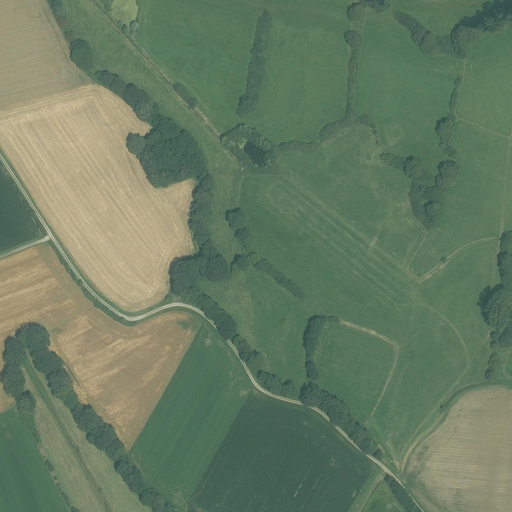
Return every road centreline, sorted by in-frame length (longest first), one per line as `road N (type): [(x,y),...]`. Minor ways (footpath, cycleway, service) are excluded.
road 1 (track): [(0,155),(102,301),(132,318),(171,303),(203,311),(260,384),(317,407),(426,511)]
road 2 (track): [(176,303),(176,273),(199,250),(191,211),(199,172)]
